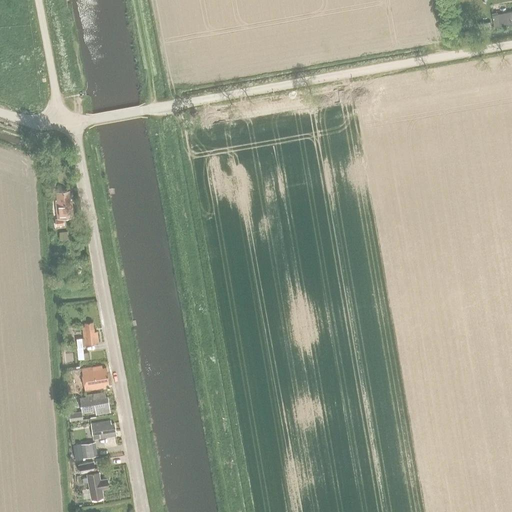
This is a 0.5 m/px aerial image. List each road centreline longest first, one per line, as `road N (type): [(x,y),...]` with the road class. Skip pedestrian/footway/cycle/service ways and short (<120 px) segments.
road 1 (unclassified): [(71,123),(511,47)]
road 2 (unclassified): [(143,511),(71,123)]
road 3 (unclassified): [(71,123),(58,108),(38,0)]
